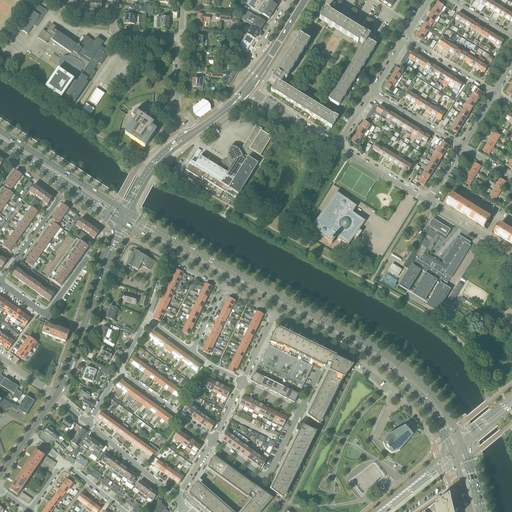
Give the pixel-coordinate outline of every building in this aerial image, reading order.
[(101,10),(102,1),(90,0),(89,4),(91,4),(91,9),(95,9),(95,10),(101,11),(101,10)] [(248,0),(246,5),(267,18),(269,19),(277,6),(266,0),(248,0)] [(488,0),(485,5),(490,9),(495,1),(495,0),(494,0),(488,0)] [(495,1),(490,9),(495,12),(499,6),(500,4),(495,1)] [(438,2),(435,8),(441,11),(444,6),(438,2)] [(36,27),(47,11),(35,3),(30,10),(29,9),(17,27),(27,34),(33,25),(36,27)] [(499,6),(495,12),(500,15),(504,9),(499,6)] [(432,13),(438,16),(441,11),(435,8),(432,13)] [(350,88),(352,85),(353,83),(352,83),(354,80),(355,80),(357,75),(359,72),(376,46),(367,40),(370,36),(364,32),(363,34),(329,13),(330,11),(326,9),(320,19),(358,43),(359,41),(365,45),(352,66),(332,97),(331,96),(328,100),(338,106),(339,106),(338,105),(340,102),(340,103),(343,98),(344,95),(345,95),(348,91),(347,90),(349,87),(350,88)] [(505,18),(509,12),(504,9),(500,15),(505,18)] [(242,20),(252,26),(260,31),(265,23),(247,11),(242,20)] [(432,13),(429,18),(435,21),(438,16),(432,13)] [(461,22),(464,16),(459,13),(455,19),(461,22)] [(135,16),(125,15),(124,24),(135,25),(135,16)] [(203,16),(203,15),(198,15),(197,28),(202,28),(202,23),(203,23),(203,20),(210,21),(210,16),(203,16)] [(461,22),(466,25),(469,20),(464,16),(461,22)] [(157,17),(157,28),(169,28),(169,18),(157,17)] [(426,23),(432,27),(435,21),(429,18),(426,23)] [(469,20),(466,25),(471,29),(474,23),(469,20)] [(426,23),(423,28),(428,31),(432,27),(426,23)] [(474,23),(471,29),(476,32),(479,26),(474,23)] [(60,65),(60,66),(61,67),(61,68),(62,68),(60,70),(58,69),(46,88),(62,99),(66,93),(70,96),(69,98),(75,102),(88,83),(86,82),(88,80),(90,81),(95,72),(94,71),(99,63),(101,65),(109,52),(101,47),(102,44),(95,40),(94,42),(85,36),(79,45),(78,46),(60,34),(62,32),(59,31),(60,29),(52,24),(46,32),(43,30),(38,38),(46,44),(50,38),(53,40),(52,41),(71,54),(69,57),(68,57),(68,56),(67,56),(66,56),(65,56),(64,56),(63,57),(62,57),(61,58),(61,59),(60,59),(60,60),(60,61),(59,62),(59,63),(59,64),(60,65)] [(255,40),(260,31),(252,26),(246,34),(255,40)] [(479,26),(476,32),(481,35),(484,29),(479,26)] [(423,28),(419,33),(427,38),(430,32),(428,31),(423,28)] [(484,29),(481,35),(486,38),(490,32),(484,29)] [(490,32),(486,38),(491,41),(495,35),(490,32)] [(424,43),(427,38),(419,33),(416,38),(424,43)] [(251,46),(255,40),(246,34),(240,45),(242,46),(241,49),(246,52),(250,45),(251,46)] [(271,90),(294,104),(297,106),(302,109),(305,111),(309,114),(309,113),(313,115),(312,116),(317,119),(317,118),(320,120),(324,123),(324,122),(328,124),(327,125),(331,128),(338,118),(334,115),(333,117),(280,84),(284,78),(286,80),(309,41),(299,35),(297,39),(299,40),(277,74),(276,73),(272,79),(276,82),(271,90)] [(495,35),(491,41),(496,44),(500,38),(495,35)] [(196,37),(195,45),(207,46),(207,41),(203,41),(204,37),(195,36),(195,37),(196,37)] [(500,38),(496,44),(501,47),(505,41),(500,38)] [(444,48),(448,42),(443,39),(439,45),(444,48)] [(444,48),(449,52),(453,46),(448,42),(444,48)] [(453,46),(449,52),(454,55),(458,49),(453,46)] [(458,49),(454,55),(459,58),(463,52),(458,49)] [(237,50),(237,58),(244,63),(246,60),(242,58),(244,54),(237,50)] [(464,50),(463,52),(459,58),(464,61),(469,53),(464,50)] [(411,56),(409,58),(409,59),(414,62),(418,56),(413,53),(411,56)] [(469,53),(464,61),(470,64),(473,58),(475,56),(470,53),(469,53)] [(207,63),(202,62),(203,56),(194,55),(194,64),(202,65),(201,67),(215,68),(215,60),(207,59),(207,63)] [(414,62),(419,65),(423,59),(418,56),(414,62)] [(473,58),(470,64),(475,67),(478,61),(473,58)] [(428,62),(423,59),(419,65),(425,68),(428,62)] [(478,61),(475,67),(480,70),(483,64),(478,61)] [(425,68),(430,71),(433,65),(428,62),(425,68)] [(483,64),(480,70),(485,74),(489,68),(483,64)] [(435,74),(438,68),(433,65),(430,71),(432,73),(431,74),(434,76),(435,74)] [(398,68),(394,73),(400,77),(403,72),(398,68)] [(443,72),(438,68),(435,74),(440,77),(443,72)] [(441,81),(444,82),(449,75),(443,72),(440,77),(442,79),(441,81)] [(391,78),(397,82),(400,77),(394,73),(391,78)] [(453,78),(449,75),(444,82),(449,85),(450,84),(453,78)] [(203,80),(203,77),(195,76),(195,79),(193,79),(192,87),(201,88),(201,80),(203,80)] [(391,78),(388,83),(394,87),(397,82),(391,78)] [(450,84),(455,87),(458,81),(453,78),(450,84)] [(453,89),(459,92),(463,84),(464,84),(458,81),(455,87),(453,89)] [(385,89),(389,91),(393,94),(396,89),(394,87),(388,83),(385,89)] [(474,86),(470,93),(473,94),(479,98),(482,93),(479,91),(478,90),(479,89),(474,86)] [(105,94),(97,88),(88,101),(96,106),(105,94)] [(406,98),(411,101),(415,95),(414,95),(412,94),(413,92),(410,91),(406,98)] [(420,98),(421,97),(415,94),(414,95),(415,95),(411,101),(416,104),(417,102),(420,98)] [(473,94),(470,99),(476,103),(477,101),(479,98),(473,94)] [(417,102),(416,104),(421,107),(425,101),(426,100),(421,96),(421,97),(420,98),(417,102)] [(425,101),(421,107),(426,110),(430,105),(431,103),(428,102),(429,100),(427,98),(426,100),(425,101)] [(469,101),(467,104),(473,108),(475,105),(476,103),(470,99),(469,98),(467,101),(469,101)] [(195,116),(200,118),(210,110),(210,105),(208,101),(203,99),(192,107),(193,112),(195,116)] [(430,105),(426,110),(431,114),(435,108),(436,105),(431,102),(431,103),(430,105)] [(91,114),(94,109),(86,104),(83,109),(91,114)] [(467,104),(464,109),(470,113),(471,111),(473,108),(467,104)] [(376,111),(375,113),(375,114),(380,117),(385,109),(380,106),(378,109),(377,111),(376,111)] [(436,117),(440,111),(435,108),(431,114),(436,117)] [(385,109),(380,117),(385,120),(387,118),(390,112),(385,109)] [(464,109),(461,114),(467,118),(469,115),(470,113),(464,109)] [(440,111),(436,117),(441,120),(445,114),(440,111)] [(145,148),(155,132),(150,129),(154,124),(136,112),(133,118),(135,119),(125,134),(145,148)] [(390,112),(387,118),(385,120),(385,121),(388,122),(390,123),(392,121),(395,115),(390,112)] [(458,113),(455,118),(458,119),(463,123),(464,121),(467,118),(461,114),(458,113)] [(400,118),(395,115),(392,121),(390,123),(390,124),(395,127),(397,128),(398,126),(396,125),(397,124),(400,118)] [(406,121),(400,118),(397,124),(402,127),(406,121)] [(458,119),(454,124),(460,128),(462,125),(463,123),(458,119)] [(361,126),(367,130),(369,132),(373,126),(365,121),(361,126)] [(402,131),(404,128),(407,130),(411,124),(406,121),(402,127),(400,129),(402,131)] [(416,127),(411,124),(407,130),(409,132),(408,134),(409,134),(411,135),(412,133),(416,127)] [(451,129),(451,130),(453,131),(454,131),(457,133),(460,128),(454,124),(453,127),(451,129)] [(264,158),(260,156),(272,137),(261,131),(262,129),(256,125),(242,148),(240,147),(239,148),(238,149),(237,149),(236,148),(235,148),(234,147),(233,147),(232,147),(231,147),(230,147),(229,148),(229,149),(228,149),(228,150),(228,151),(228,152),(227,153),(227,154),(227,155),(228,156),(228,157),(228,158),(228,159),(227,160),(222,163),(225,169),(224,171),(200,157),(195,164),(191,161),(189,164),(186,170),(203,181),(204,179),(232,197),(235,193),(239,195),(258,164),(260,166),(264,158)] [(369,132),(367,130),(361,126),(358,131),(364,135),(366,137),(367,137),(370,132),(369,132)] [(412,133),(417,137),(421,131),(416,127),(412,133)] [(358,131),(355,137),(361,140),(363,142),(366,137),(364,135),(358,131)] [(426,134),(421,131),(417,137),(422,140),(426,134)] [(490,138),(497,142),(501,135),(494,132),(490,138)] [(431,137),(426,134),(422,140),(421,142),(423,143),(424,141),(427,143),(431,137)] [(361,140),(355,137),(352,142),(358,145),(361,140)] [(490,138),(487,144),(493,148),(497,142),(490,138)] [(378,142),(373,150),(374,151),(375,151),(379,153),(382,148),(384,145),(378,142)] [(440,147),(446,151),(449,146),(444,142),(440,147)] [(489,155),(493,148),(487,144),(483,151),(489,155)] [(438,146),(435,151),(443,156),(446,151),(440,147),(438,146)] [(382,148),(379,153),(382,156),(384,157),(388,149),(386,148),(385,149),(382,148)] [(388,149),(384,157),(385,158),(389,160),(392,154),(390,152),(391,150),(388,149)] [(443,156),(435,151),(432,156),(434,158),(440,161),(443,156)] [(392,154),(389,160),(392,162),(394,163),(397,157),(392,154)] [(397,157),(394,163),(395,164),(399,166),(402,160),(397,157)] [(434,158),(431,162),(437,166),(440,161),(434,158)] [(402,160),(399,166),(402,168),(404,169),(407,163),(408,161),(406,160),(405,162),(402,160)] [(431,162),(428,168),(434,171),(437,166),(431,162)] [(407,163),(404,169),(406,170),(409,172),(413,166),(407,163)] [(482,167),(475,163),(471,169),(478,173),(482,167)] [(431,176),(434,171),(428,168),(425,172),(425,173),(431,176)] [(471,169),(467,175),(474,179),(478,173),(471,169)] [(16,171),(12,176),(18,180),(22,175),(16,171)] [(421,178),(422,178),(427,181),(431,176),(425,173),(425,172),(423,171),(419,177),(421,178)] [(474,179),(467,175),(464,182),(470,186),(474,179)] [(15,185),(18,180),(12,176),(8,181),(15,185)] [(422,178),(421,178),(418,183),(424,186),(427,181),(422,178)] [(496,185),(503,189),(507,182),(500,178),(496,185)] [(5,186),(11,190),(15,185),(8,181),(5,186)] [(48,196),(38,188),(38,189),(35,187),(36,186),(34,185),(29,192),(32,194),(33,192),(35,194),(34,195),(43,201),(44,200),(47,202),(45,204),(48,206),(53,199),(51,198),(48,196)] [(496,185),(493,191),(499,195),(503,189),(496,185)] [(7,190),(3,194),(10,199),(13,194),(7,190)] [(495,201),(499,195),(493,191),(489,197),(495,201)] [(336,192),(311,228),(317,232),(319,230),(326,236),(325,238),(329,241),(328,242),(331,245),(334,241),(332,240),(335,236),(348,245),(354,237),(356,239),(362,232),(359,230),(365,221),(352,212),(356,207),(350,202),(349,204),(341,199),(343,197),(336,192)] [(491,217),(457,196),(453,193),(452,194),(450,198),(446,204),(485,228),(491,218),(491,217)] [(10,199),(3,194),(0,199),(6,204),(10,199)] [(63,205),(59,210),(65,214),(69,209),(63,205)] [(28,212),(35,217),(38,212),(32,207),(31,208),(28,212)] [(62,219),(65,214),(59,210),(55,215),(62,219)] [(31,222),(35,217),(28,212),(25,217),(31,222)] [(64,224),(60,222),(62,219),(55,215),(52,219),(62,227),(64,224)] [(31,222),(25,217),(21,222),(28,227),(31,222)] [(95,230),(95,229),(85,222),(85,223),(82,221),(82,220),(81,219),(76,226),(78,228),(80,226),(82,227),(81,229),(90,235),(91,234),(93,236),(92,238),(94,240),(100,233),(98,231),(98,232),(95,230)] [(405,278),(399,286),(409,292),(422,271),(432,277),(425,289),(419,298),(431,305),(430,307),(437,312),(451,290),(447,287),(447,286),(446,285),(451,278),(471,246),(469,245),(470,244),(471,245),(472,243),(459,235),(459,236),(453,246),(453,247),(453,248),(452,247),(448,253),(449,254),(447,256),(443,262),(443,263),(428,254),(430,251),(430,252),(434,246),(434,245),(436,242),(440,236),(445,240),(451,230),(433,219),(425,232),(421,238),(412,252),(406,263),(404,267),(409,270),(405,278)] [(18,227),(24,232),(28,227),(21,222),(18,227)] [(50,228),(56,233),(60,228),(53,223),(50,228)] [(511,229),(505,225),(501,223),(500,224),(498,228),(494,233),(511,244),(511,229)] [(24,232),(18,227),(14,232),(21,237),(24,232)] [(56,233),(50,228),(46,233),(53,238),(55,239),(58,234),(56,233)] [(21,237),(14,232),(10,237),(17,241),(21,237)] [(46,233),(43,238),(49,243),(53,238),(46,233)] [(17,241),(10,237),(7,242),(13,246),(14,246),(15,246),(16,244),(15,244),(17,241)] [(49,243),(43,238),(39,243),(46,247),(49,243)] [(85,253),(89,248),(77,239),(67,252),(79,261),(83,256),(85,253)] [(3,247),(10,251),(13,246),(7,242),(3,247)] [(39,243),(36,248),(42,252),(46,247),(39,243)] [(39,257),(42,252),(36,248),(32,253),(39,257)] [(150,270),(154,261),(139,253),(140,252),(135,249),(133,252),(132,252),(130,256),(131,257),(126,267),(133,271),(134,268),(138,270),(140,265),(150,270)] [(79,261),(67,252),(58,265),(70,274),(73,269),(74,269),(76,266),(79,261)] [(29,257),(35,262),(39,257),(32,253),(31,255),(30,254),(29,256),(29,257)] [(25,262),(32,267),(35,262),(29,257),(25,262)] [(402,270),(393,264),(388,271),(398,277),(402,270)] [(66,279),(70,274),(58,265),(48,278),(60,287),(64,282),(67,279),(66,279)] [(17,278),(17,279),(27,286),(30,288),(29,288),(31,289),(36,282),(33,280),(32,282),(30,281),(31,279),(22,273),(21,274),(18,273),(20,271),(17,269),(12,276),(14,277),(14,276),(17,278)] [(177,270),(174,275),(185,281),(186,279),(183,278),(184,277),(181,276),(183,273),(177,270)] [(40,276),(38,275),(32,271),(30,273),(38,279),(40,276)] [(387,274),(382,282),(394,290),(397,285),(396,284),(397,281),(387,274)] [(174,275),(172,281),(178,284),(179,281),(181,282),(182,281),(184,283),(185,281),(174,275)] [(48,282),(40,276),(38,279),(47,285),(48,282)] [(172,281),(169,286),(180,291),(181,290),(179,289),(181,285),(178,284),(172,281)] [(48,301),(49,302),(54,295),(49,291),(49,292),(40,286),(39,287),(37,286),(38,284),(36,282),(31,289),(32,290),(32,289),(35,291),(35,292),(45,299),(48,301)] [(459,283),(449,298),(454,301),(463,285),(459,283)] [(205,285),(203,289),(209,293),(212,287),(206,284),(205,285)] [(169,286),(166,291),(173,295),(175,290),(176,291),(176,292),(179,293),(180,291),(169,286)] [(199,290),(198,293),(200,295),(200,294),(207,298),(209,293),(203,289),(201,289),(200,290),(199,290)] [(166,291),(164,297),(170,300),(171,297),(173,295),(166,291)] [(135,305),(138,297),(125,293),(122,301),(135,305)] [(200,295),(198,300),(204,303),(207,298),(200,294),(200,295)] [(164,297),(161,302),(167,305),(169,301),(170,300),(164,297)] [(229,298),(226,303),(237,309),(238,307),(235,306),(235,305),(234,304),(235,302),(235,301),(229,298)] [(198,300),(195,305),(201,309),(204,303),(198,300)] [(3,311),(8,304),(4,301),(0,305),(0,310),(2,313),(3,311)] [(452,303),(448,301),(443,309),(443,310),(445,311),(446,311),(447,312),(452,303)] [(161,302),(159,308),(170,313),(170,311),(168,310),(168,309),(166,309),(167,305),(161,302)] [(226,303),(223,309),(230,312),(231,309),(233,310),(233,309),(236,310),(237,310),(237,309),(226,303)] [(7,314),(13,307),(8,304),(3,311),(7,314)] [(195,305),(193,311),(199,314),(201,309),(195,305)] [(13,307),(7,314),(12,317),(17,310),(13,307)] [(113,321),(118,309),(110,307),(106,318),(113,321)] [(185,308),(185,309),(187,310),(190,312),(192,313),(190,316),(196,319),(199,314),(193,311),(191,310),(188,308),(186,307),(185,308)] [(159,308),(156,313),(162,316),(164,313),(166,314),(166,313),(169,315),(170,313),(159,308)] [(223,309),(221,314),(227,317),(230,312),(223,309)] [(17,310),(12,317),(16,320),(21,313),(17,310)] [(250,313),(249,314),(261,320),(263,314),(257,311),(256,312),(256,314),(253,313),(253,314),(250,313)] [(21,313),(16,320),(20,323),(21,324),(26,316),(21,313)] [(156,313),(153,319),(159,322),(162,316),(156,313)] [(221,314),(218,319),(225,322),(227,323),(228,320),(236,323),(237,322),(232,319),(229,318),(227,317),(221,314)] [(249,314),(248,316),(251,318),(252,317),(254,318),(252,322),(258,325),(261,320),(249,314)] [(181,316),(180,318),(182,319),(186,321),(187,322),(194,325),(196,319),(190,316),(188,315),(187,315),(185,318),(181,316)] [(19,325),(24,328),(30,320),(26,316),(21,324),(20,323),(19,325)] [(218,319),(216,325),(222,328),(225,322),(218,319)] [(245,323),(244,325),(255,331),(258,325),(252,322),(249,321),(247,325),(245,323)] [(187,322),(185,327),(191,330),(194,325),(187,322)] [(66,343),(70,332),(46,323),(42,334),(66,343)] [(241,324),(240,326),(246,328),(244,332),(246,333),(247,333),(253,336),(255,331),(244,325),(242,324),(241,324)] [(115,345),(110,342),(115,331),(118,332),(120,329),(111,325),(109,328),(112,330),(103,327),(99,336),(101,337),(101,338),(104,339),(105,338),(109,340),(108,341),(105,339),(103,342),(113,348),(115,345)] [(216,325),(213,330),(219,333),(221,329),(223,330),(226,332),(227,330),(224,329),(222,328),(216,325)] [(178,329),(177,330),(182,332),(182,333),(188,336),(191,330),(185,327),(183,330),(181,329),(181,330),(178,328),(178,329)] [(272,337),(270,342),(271,343),(284,346),(284,347),(291,350),(290,351),(297,353),(297,354),(304,356),(304,357),(311,359),(311,361),(318,363),(325,368),(327,364),(330,365),(321,383),(322,383),(324,384),(310,413),(309,412),(308,412),(306,415),(310,418),(315,422),(319,424),(319,423),(321,416),(322,416),(323,416),(322,415),(326,410),(326,409),(325,409),(329,403),(328,402),(332,397),(332,396),(331,396),(335,390),(339,383),(345,370),(347,365),(336,359),(327,357),(328,355),(320,351),(276,329),(273,335),(272,337)] [(213,330),(210,335),(217,338),(217,337),(219,333),(213,330)] [(152,331),(148,337),(151,339),(150,340),(151,341),(152,342),(157,335),(152,331)] [(240,334),(239,336),(242,337),(244,338),(250,341),(253,336),(247,333),(246,333),(245,337),(240,334)] [(6,334),(0,342),(0,343),(4,346),(11,337),(6,334)] [(157,335),(152,342),(154,343),(155,341),(158,344),(162,338),(157,335)] [(210,335),(208,341),(214,344),(217,338),(210,335)] [(11,337),(4,346),(9,350),(14,343),(15,341),(11,337)] [(37,343),(33,340),(29,337),(26,341),(26,342),(33,347),(37,343)] [(158,344),(156,346),(159,349),(160,348),(161,348),(162,349),(163,347),(167,342),(162,338),(158,344)] [(243,340),(241,344),(247,347),(250,341),(244,338),(243,340)] [(208,341),(205,346),(211,349),(213,350),(216,352),(220,353),(221,351),(214,348),(214,349),(212,348),(214,344),(208,341)] [(22,346),(30,352),(33,347),(26,342),(25,343),(22,346)] [(163,347),(162,349),(163,350),(164,351),(166,349),(168,351),(172,345),(167,342),(163,347)] [(234,345),(234,347),(245,352),(247,347),(241,344),(239,348),(237,347),(238,346),(234,345)] [(172,345),(168,351),(170,352),(172,353),(173,354),(174,352),(177,349),(172,345)] [(20,350),(19,350),(27,356),(30,352),(22,346),(20,350)] [(205,346),(203,352),(209,355),(209,354),(211,349),(205,346)] [(105,347),(102,352),(101,355),(110,360),(114,352),(105,347)] [(234,347),(233,348),(236,350),(236,349),(238,350),(237,352),(236,354),(242,357),(245,352),(234,347)] [(171,356),(169,359),(170,359),(171,360),(174,355),(177,358),(182,352),(177,349),(174,352),(173,354),(171,356)] [(16,355),(24,361),(27,356),(19,350),(19,351),(16,355)] [(182,352),(177,358),(182,361),(186,356),(182,352)] [(232,357),(231,359),(233,360),(240,363),(242,357),(236,354),(235,357),(232,356),(232,357)] [(186,356),(182,361),(187,365),(191,359),(186,356)] [(133,357),(129,363),(134,366),(138,361),(137,360),(133,357)] [(191,359),(187,365),(192,368),(196,363),(195,362),(191,359)] [(233,361),(231,365),(237,368),(240,363),(233,360),(231,359),(231,360),(233,361)] [(138,361),(134,366),(139,370),(143,364),(140,362),(138,361)] [(196,363),(192,368),(196,371),(197,372),(201,366),(196,363)] [(143,364),(139,370),(144,373),(148,368),(147,367),(143,364)] [(228,371),(234,374),(237,368),(231,365),(228,370),(228,371)] [(84,374),(83,378),(92,382),(95,376),(99,378),(101,371),(105,374),(110,376),(111,373),(107,371),(98,366),(97,371),(87,367),(85,371),(84,370),(83,374),(84,374)] [(161,371),(154,381),(158,384),(162,378),(163,379),(164,377),(161,374),(166,367),(165,366),(163,368),(161,371)] [(153,371),(149,377),(154,381),(161,371),(163,368),(161,367),(159,369),(157,372),(158,372),(157,374),(153,371)] [(0,368),(0,388),(2,386),(14,394),(17,390),(19,387),(8,380),(5,378),(4,377),(3,378),(0,376),(4,371),(0,368)] [(148,368),(144,373),(149,377),(153,371),(149,369),(148,368)] [(251,379),(250,382),(254,384),(255,384),(258,379),(259,376),(254,373),(253,375),(253,376),(251,379)] [(162,378),(158,384),(163,388),(167,382),(169,380),(171,377),(169,376),(167,379),(166,381),(163,379),(162,378)] [(258,379),(255,384),(256,384),(259,386),(260,386),(263,381),(264,378),(259,376),(258,379)] [(167,382),(163,388),(168,391),(172,385),(169,383),(170,381),(170,382),(172,379),(171,377),(169,380),(167,382)] [(201,387),(200,389),(206,392),(207,389),(211,381),(211,380),(206,378),(205,381),(203,384),(202,386),(201,387)] [(263,381),(260,386),(261,387),(264,388),(265,389),(268,384),(269,380),(264,378),(263,381)] [(117,393),(115,395),(116,397),(118,394),(125,384),(121,380),(116,386),(117,386),(120,389),(119,390),(117,393)] [(268,384),(265,389),(269,391),(270,391),(272,386),(274,383),(269,380),(268,384)] [(211,381),(207,389),(212,391),(216,383),(212,381),(211,381)] [(172,385),(168,391),(173,395),(180,384),(178,383),(177,386),(174,383),(172,385)] [(212,391),(211,393),(216,396),(217,394),(221,385),(220,385),(217,383),(216,383),(212,391)] [(272,386),(270,391),(274,393),(275,394),(277,388),(279,385),(274,383),(272,386)] [(118,394),(116,397),(118,398),(120,395),(122,393),(123,390),(126,393),(130,387),(125,384),(118,394)] [(180,384),(173,395),(178,398),(182,393),(178,390),(179,388),(180,388),(182,386),(180,384)] [(221,385),(217,394),(222,396),(226,388),(225,387),(222,386),(221,385)] [(277,388),(275,394),(279,396),(280,396),(282,391),(284,388),(279,385),(277,388)] [(130,387),(126,393),(130,396),(128,397),(126,400),(128,401),(130,398),(131,397),(135,391),(130,387)] [(222,396),(220,399),(225,402),(226,398),(227,399),(228,396),(230,393),(231,390),(227,388),(226,388),(222,396)] [(282,391),(280,396),(283,398),(284,398),(287,393),(288,390),(284,388),(282,391)] [(95,403),(88,399),(92,392),(88,389),(87,391),(84,389),(80,395),(84,397),(82,401),(93,408),(95,403)] [(14,394),(13,396),(18,399),(22,393),(17,390),(14,394)] [(287,393),(284,398),(285,399),(288,400),(289,401),(292,396),(293,392),(288,390),(287,393)] [(135,391),(131,397),(132,398),(136,400),(140,395),(135,391)] [(292,396),(289,401),(290,401),(294,403),(295,401),(297,398),(298,395),(293,392),(292,396)] [(140,395),(136,400),(140,403),(141,404),(145,398),(140,395)] [(0,415),(1,415),(0,414),(0,413),(1,413),(2,412),(3,411),(4,411),(6,410),(7,410),(8,409),(10,409),(9,407),(10,407),(13,409),(14,406),(0,396),(0,415)] [(14,406),(13,409),(21,414),(22,413),(26,415),(35,401),(26,396),(22,403),(21,403),(21,404),(19,407),(15,405),(14,406)] [(239,404),(244,407),(248,399),(247,398),(247,399),(243,397),(242,399),(240,402),(238,404),(239,404)] [(140,405),(138,408),(139,409),(141,407),(142,405),(146,407),(150,402),(147,399),(145,398),(141,404),(140,405)] [(249,399),(248,399),(244,407),(249,409),(253,401),(252,401),(248,399),(249,399)] [(253,401),(249,409),(254,412),(258,403),(257,403),(253,402),(253,401)] [(150,402),(146,407),(149,410),(148,412),(149,412),(151,411),(155,405),(150,402)] [(186,406),(184,409),(183,411),(187,414),(187,415),(193,407),(188,403),(186,406)] [(258,403),(254,412),(252,414),(258,416),(259,414),(263,406),(262,405),(262,406),(258,404),(258,403)] [(155,405),(151,411),(155,414),(159,409),(155,405)] [(259,414),(263,417),(268,408),(267,408),(266,408),(263,406),(259,414)] [(197,410),(193,407),(187,415),(188,415),(191,417),(192,418),(197,410)] [(268,419),(273,411),(272,410),(271,410),(268,409),(268,408),(263,417),(262,419),(267,421),(268,419)] [(159,409),(155,414),(160,418),(164,412),(159,409)] [(197,410),(192,418),(196,420),(195,421),(196,421),(201,414),(197,410)] [(277,413),(276,412),(276,413),(273,411),(268,419),(267,421),(272,423),(277,413)] [(97,418),(102,422),(107,416),(107,415),(105,413),(104,414),(102,412),(97,418)] [(160,418),(159,419),(160,420),(159,422),(163,424),(165,421),(169,416),(164,412),(160,418)] [(278,413),(277,413),(272,423),(277,426),(282,415),(281,415),(278,413)] [(201,414),(196,421),(197,421),(200,423),(200,424),(206,417),(205,417),(201,414)] [(205,417),(206,417),(200,424),(201,425),(201,424),(204,427),(205,427),(210,420),(212,418),(207,415),(205,417)] [(277,426),(283,429),(285,424),(284,424),(286,420),(287,418),(282,416),(283,416),(282,415),(277,426)] [(111,420),(107,416),(102,422),(107,425),(111,420)] [(169,416),(165,421),(170,425),(174,419),(169,416)] [(75,424),(74,422),(70,419),(69,421),(66,418),(62,424),(67,427),(65,430),(68,433),(70,433),(74,428),(74,426),(75,424)] [(107,425),(112,429),(117,421),(113,418),(111,420),(107,425)] [(399,451),(412,436),(414,438),(420,434),(408,419),(403,425),(405,427),(387,436),(383,443),(386,450),(392,454),(399,451)] [(214,426),(215,424),(210,420),(205,427),(205,428),(206,427),(211,431),(212,429),(213,426),(214,426)] [(122,425),(117,421),(112,429),(117,432),(122,425)] [(117,432),(122,436),(126,430),(127,428),(122,425),(117,432)] [(271,486),(270,489),(274,492),(276,493),(275,495),(278,496),(279,496),(280,497),(282,498),(283,497),(283,496),(285,490),(286,490),(285,489),(289,484),(290,483),(288,483),(292,477),(293,477),(292,476),(296,471),(296,470),(295,470),(299,464),(298,463),(302,458),(302,457),(301,457),(305,451),(306,451),(314,433),(315,432),(309,429),(310,427),(307,426),(306,427),(303,425),(302,427),(298,425),(296,431),(298,432),(291,445),(294,446),(286,461),(274,487),(273,486),(271,486)] [(57,439),(60,435),(49,427),(45,432),(51,437),(52,436),(57,439)] [(82,429),(72,443),(76,445),(77,446),(87,432),(82,429)] [(225,442),(225,443),(233,433),(227,429),(224,433),(225,434),(222,439),(225,442)] [(131,434),(126,430),(122,436),(126,440),(131,434)] [(174,436),(173,438),(178,442),(183,434),(179,431),(177,433),(175,436),(174,436)] [(229,445),(230,446),(237,436),(233,433),(225,443),(226,443),(229,445)] [(126,440),(131,443),(136,437),(131,434),(126,440)] [(178,442),(182,445),(188,437),(187,437),(184,435),(183,434),(178,442)] [(84,443),(89,447),(94,440),(89,436),(84,443)] [(241,440),(237,436),(230,446),(231,446),(234,448),(233,448),(234,449),(240,441),(241,440)] [(140,441),(136,437),(131,443),(136,447),(140,441)] [(188,438),(188,437),(182,445),(187,448),(192,440),(191,440),(188,438)] [(136,447),(141,450),(145,444),(143,442),(144,441),(142,439),(140,441),(136,447)] [(64,440),(59,445),(64,451),(69,446),(64,440)] [(89,447),(94,450),(99,444),(94,440),(89,447)] [(187,448),(191,451),(196,444),(196,443),(196,444),(193,441),(192,440),(187,448)] [(240,441),(234,449),(235,449),(238,451),(239,452),(242,447),(244,445),(244,444),(245,442),(241,440),(240,441)] [(242,455),(243,455),(250,446),(245,442),(244,444),(244,445),(242,447),(239,452),(242,454),(242,455)] [(99,454),(104,448),(99,444),(94,450),(99,454)] [(148,446),(145,444),(141,450),(146,454),(152,445),(150,444),(148,446)] [(197,444),(196,444),(191,451),(196,455),(197,453),(197,452),(199,449),(201,447),(197,444)] [(159,450),(152,445),(146,454),(151,457),(153,454),(155,456),(159,450)] [(253,451),(254,449),(250,446),(243,455),(243,456),(244,455),(247,458),(253,451)] [(27,463),(36,470),(45,457),(36,450),(32,456),(29,457),(30,458),(27,463)] [(251,461),(252,462),(257,454),(253,451),(247,458),(248,459),(248,458),(251,461)] [(252,462),(255,464),(256,465),(263,455),(259,452),(257,454),(252,462)] [(105,464),(106,465),(111,457),(107,454),(99,464),(103,467),(105,464)] [(268,459),(263,455),(256,465),(257,465),(262,469),(263,466),(265,463),(268,459)] [(189,493),(188,494),(194,498),(195,499),(199,504),(200,503),(205,509),(206,508),(208,511),(258,511),(261,510),(263,507),(266,504),(268,502),(272,498),(271,498),(266,494),(267,493),(264,491),(263,492),(260,490),(259,491),(256,489),(255,488),(256,487),(250,484),(249,484),(250,483),(244,480),(243,479),(244,478),(238,475),(237,475),(238,474),(232,471),(232,470),(226,467),(227,466),(220,462),(219,462),(215,457),(214,456),(212,460),(211,459),(209,462),(210,463),(209,466),(194,486),(193,485),(191,488),(192,489),(189,493)] [(116,460),(111,457),(106,465),(105,466),(105,467),(105,468),(107,469),(108,469),(109,468),(110,468),(116,460)] [(120,463),(116,460),(110,468),(114,471),(120,463)] [(159,470),(163,464),(158,460),(154,466),(158,469),(159,470)] [(18,476),(27,483),(36,470),(27,463),(23,468),(21,470),(21,471),(18,476)] [(115,475),(117,477),(124,466),(120,463),(114,471),(112,474),(115,475)] [(163,464),(159,470),(161,471),(164,473),(168,467),(163,464)] [(121,480),(123,477),(129,470),(124,466),(117,477),(121,480)] [(173,471),(168,467),(164,473),(168,476),(169,477),(173,471)] [(175,468),(173,471),(169,477),(174,480),(178,475),(176,473),(178,471),(175,468)] [(133,473),(129,470),(123,477),(127,480),(133,473)] [(136,481),(135,480),(138,476),(133,473),(127,480),(127,481),(127,482),(133,486),(136,481)] [(183,478),(178,475),(174,480),(178,484),(183,478)] [(9,489),(18,496),(27,483),(18,476),(14,481),(12,483),(12,484),(9,489)] [(64,483),(64,484),(69,489),(71,490),(75,485),(67,479),(64,483)] [(139,492),(145,484),(140,481),(135,489),(139,492)] [(66,493),(69,489),(64,484),(63,485),(60,489),(66,493)] [(144,495),(149,487),(145,484),(139,492),(137,494),(142,498),(144,495)] [(148,498),(153,490),(149,487),(144,495),(142,498),(146,501),(148,498)] [(57,493),(57,494),(63,498),(64,499),(68,494),(66,493),(60,489),(57,493)] [(158,494),(153,490),(148,498),(152,501),(158,494)] [(56,495),(53,499),(59,503),(63,498),(57,494),(56,495)] [(82,503),(86,498),(81,494),(77,500),(82,503)] [(436,505),(429,509),(430,511),(451,511),(448,497),(448,495),(435,503),(436,505)] [(91,501),(86,498),(82,503),(87,507),(91,501)] [(56,508),(59,503),(53,499),(52,501),(50,504),(56,508)] [(149,511),(168,511),(169,511),(165,509),(166,508),(161,504),(162,502),(159,500),(149,511)] [(90,511),(92,511),(96,505),(91,501),(87,507),(85,509),(89,511),(90,511)]
